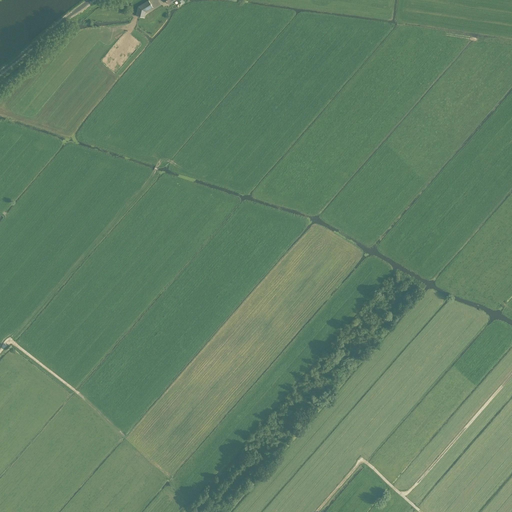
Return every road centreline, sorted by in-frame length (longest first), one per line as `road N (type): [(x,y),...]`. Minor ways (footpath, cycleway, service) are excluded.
road 1 (track): [(0,351),(11,337),(131,438)]
road 2 (track): [(406,494),(511,374)]
road 3 (track): [(425,511),(363,458),(316,511)]
